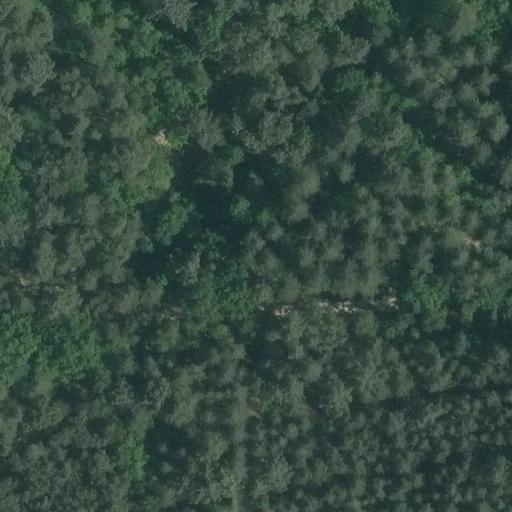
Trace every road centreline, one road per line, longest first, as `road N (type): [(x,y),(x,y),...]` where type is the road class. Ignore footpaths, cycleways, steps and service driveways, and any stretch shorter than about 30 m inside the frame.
road 1 (track): [(163,316),(366,308)]
road 2 (track): [(366,308),(511,303)]
road 3 (track): [(0,323),(124,319)]
